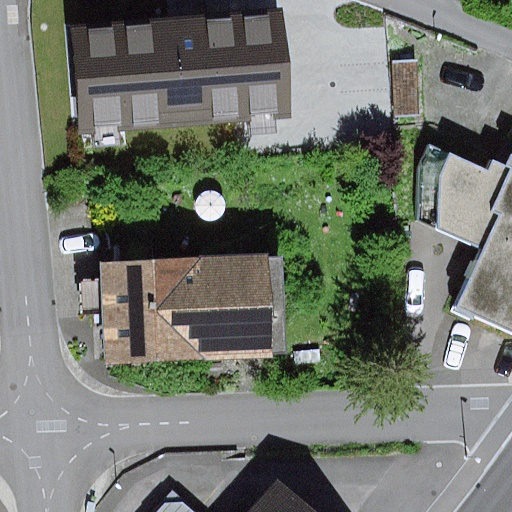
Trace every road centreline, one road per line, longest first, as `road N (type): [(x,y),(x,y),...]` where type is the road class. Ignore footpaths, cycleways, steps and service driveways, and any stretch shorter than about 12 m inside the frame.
road 1 (unclassified): [(38,430),(491,421),(511,434)]
road 2 (unclassified): [(3,0),(38,430)]
